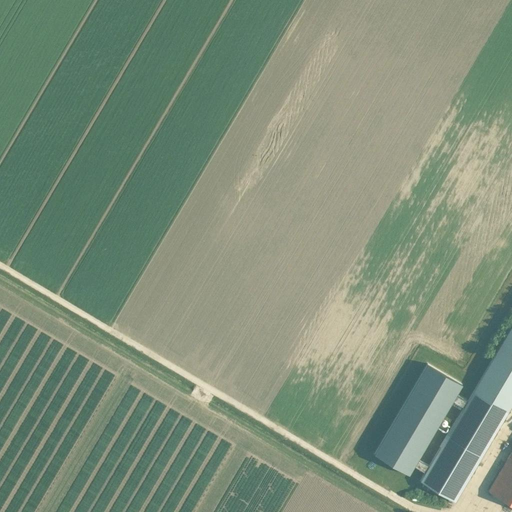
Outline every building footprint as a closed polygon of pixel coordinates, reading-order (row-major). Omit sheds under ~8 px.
[(511,324),(473,390),(507,411),(511,402),(511,324)] [(463,406),(467,400),(455,393),(461,383),(427,363),(374,453),(408,473),(413,465),(425,471),(428,465),(417,458),(452,400),(463,406)] [(481,454),(507,411),(472,390),(467,400),(463,406),(447,434),(481,454)] [(481,454),(447,434),(428,465),(425,471),(420,479),(454,500),(481,454)] [(511,503),(511,450),(488,490),(511,503)] [(373,481),(370,485),(381,493),(384,489),(373,481)] [(502,511),(505,505),(500,502),(496,509),(502,511)]
